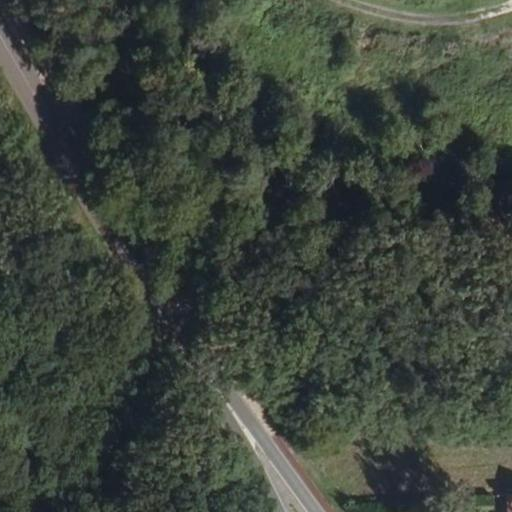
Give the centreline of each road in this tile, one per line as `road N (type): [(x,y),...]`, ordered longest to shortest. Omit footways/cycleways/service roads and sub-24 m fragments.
road 1 (secondary): [(0,38),(224,397)]
road 2 (secondary): [(317,511),(224,397)]
road 3 (secondary): [(224,397),(272,511)]
